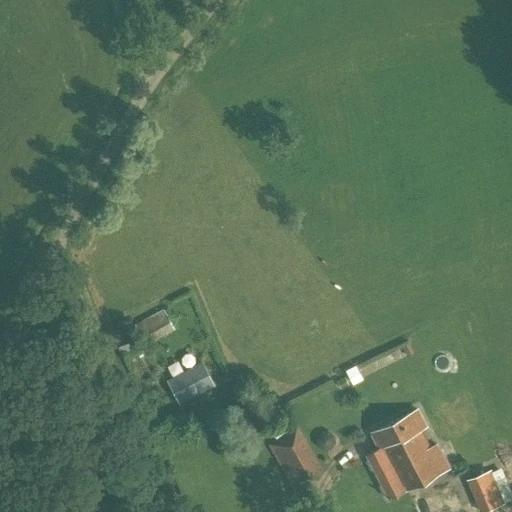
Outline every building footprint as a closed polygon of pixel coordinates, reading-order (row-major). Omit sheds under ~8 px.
[(135,324),(145,343),(174,328),(164,309),(135,324)] [(167,380),(179,402),(213,385),(201,362),(167,380)] [(426,426),(417,408),(370,433),(377,448),(365,454),(388,500),(450,469),(437,444),(430,447),(421,428),(426,426)] [(268,445),(291,484),(320,467),(297,428),(268,445)] [(491,469),(466,479),(479,511),(481,511),(511,498),(511,495),(500,468),(492,472),(491,469)]
